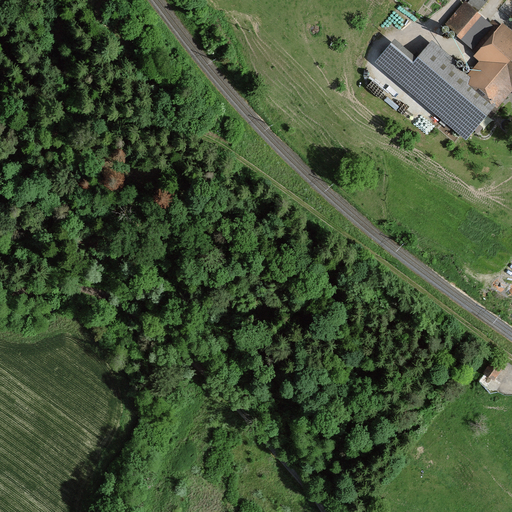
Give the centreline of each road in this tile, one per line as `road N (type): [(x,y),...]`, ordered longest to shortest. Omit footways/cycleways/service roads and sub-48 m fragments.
road 1 (track): [(511,358),(229,149),(161,121),(73,111),(42,91),(0,37)]
road 2 (track): [(0,288),(93,291),(129,311),(216,383),(323,511)]
